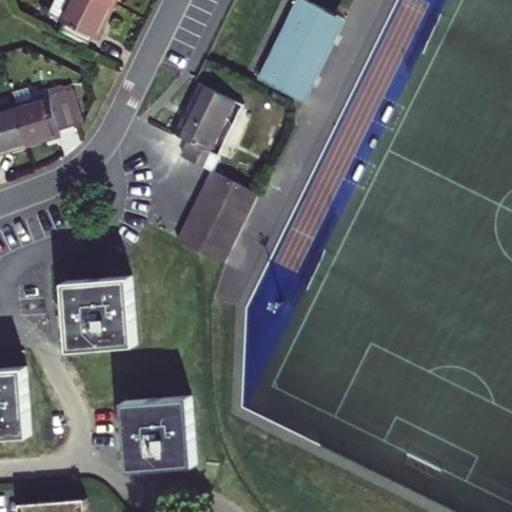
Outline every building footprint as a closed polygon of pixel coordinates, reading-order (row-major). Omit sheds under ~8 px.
[(103,0),(57,0),(51,12),(67,20),(59,34),(86,47),(92,37),(97,39),(105,22),(114,5),(103,0)] [(296,0),(258,77),(283,90),(325,8),(309,0),(296,0)] [(346,18),(325,8),(283,90),(306,101),(346,18)] [(48,89),(50,96),(69,90),(79,125),(84,123),(72,82),(48,89)] [(228,122),(238,101),(200,82),(175,133),(191,140),(183,157),(212,170),(220,155),(229,159),(244,130),(228,122)] [(16,106),(27,145),(44,140),(61,134),(60,131),(74,126),(79,125),(69,90),(50,96),(16,106)] [(0,152),(4,152),(27,145),(16,106),(0,111),(0,152)] [(212,170),(178,240),(225,262),(259,193),(212,170)] [(132,276),(66,281),(69,315),(72,349),(138,343),(132,276)] [(26,365),(0,367),(0,436),(32,433),(26,365)] [(159,398),(126,401),(132,469),(198,462),(192,396),(159,398)] [(88,511),(87,498),(21,503),(22,511),(88,511)]
